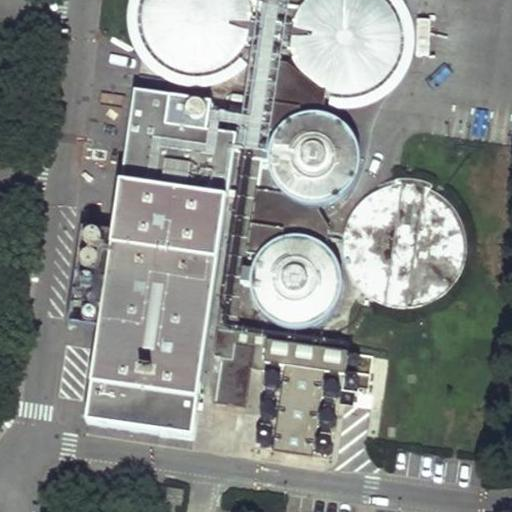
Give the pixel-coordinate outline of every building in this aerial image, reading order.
[(242,286),(254,288),(255,299),(262,314),(269,323),(283,331),(300,333),(311,331),(325,323),(333,315),(340,300),(340,278),(330,259),(317,249),(295,245),(284,247),(266,258),(256,274),(244,272),(251,223),(291,229),(291,233),(300,234),(303,217),(293,215),(293,218),(253,213),(260,163),(274,164),(276,177),(289,194),(303,202),(313,204),(334,201),(344,195),(354,182),(359,167),(359,157),(356,146),(351,137),(340,126),(324,120),(327,93),(323,93),(286,73),(275,70),(277,49),(296,52),(304,70),(318,84),(330,89),(349,92),(367,87),(383,76),(393,60),(396,47),(395,29),(388,11),(375,0),(315,0),(307,8),(283,5),(284,0),(268,0),(268,2),(251,0),(151,0),(147,19),(149,32),(157,49),(166,58),(182,67),(194,70),(213,68),(230,59),(242,44),(261,47),(258,67),(233,63),(218,72),(217,80),(256,85),(249,135),(233,133),(227,121),(215,109),(200,103),(189,102),(179,104),(165,112),(152,129),(149,140),(150,156),(154,166),(164,179),(173,184),(183,188),(194,188),(210,185),(219,179),(241,181),(229,270),(216,268),(213,252),(201,235),(191,229),(176,225),(155,229),(142,238),(133,251),(130,267),(133,283),(145,301),(159,308),(170,311),(186,309),(196,304),(204,297),(213,281),(227,283),(219,339),(192,334),(189,353),(138,345),(139,336),(107,331),(98,388),(248,410),(254,372),(266,373),(268,365),(288,368),(274,452),(314,458),(327,373),(346,376),(350,353),(271,342),(273,331),(236,325),(242,286)] [(508,111),(511,77),(511,0),(465,0),(452,104),(508,111)] [(77,295),(72,322),(95,326),(100,300),(77,295)] [(261,511),(264,491),(236,487),(232,511),(261,511)] [(183,507),(185,491),(169,489),(165,511),(175,511),(176,506),(183,507)]
